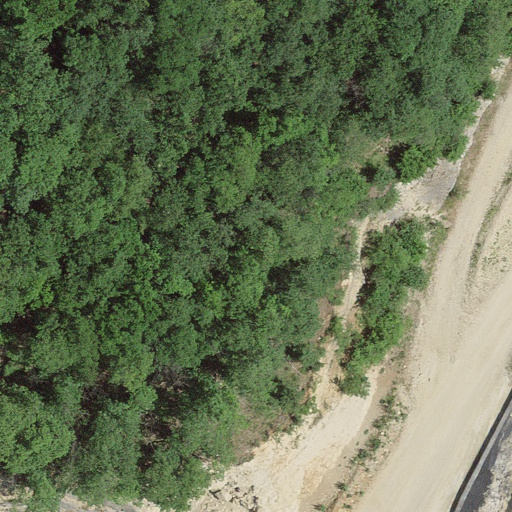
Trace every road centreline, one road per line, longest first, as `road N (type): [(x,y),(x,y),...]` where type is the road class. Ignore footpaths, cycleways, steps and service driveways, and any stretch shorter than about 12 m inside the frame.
road 1 (track): [(511,137),(387,511)]
road 2 (track): [(426,405),(511,296)]
